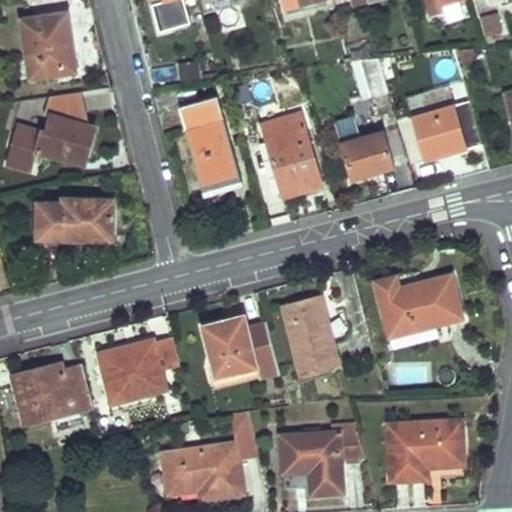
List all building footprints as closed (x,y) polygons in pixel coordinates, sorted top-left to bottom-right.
[(166,0),(150,0),(152,8),(168,5),(166,0)] [(300,1),(304,0),(284,0),(288,13),(302,9),(300,1)] [(449,0),(425,0),(429,12),(441,8),(440,3),(449,0)] [(488,34),(495,32),(503,30),(498,11),(483,14),(488,34)] [(33,78),(55,75),(76,71),(67,16),(24,23),(33,78)] [(465,56),(466,60),(467,65),(474,63),(472,56),(476,55),(474,48),(461,51),(462,57),(465,56)] [(351,61),(353,63),(353,66),(364,64),(371,95),(389,91),(379,58),(351,61)] [(201,76),(200,61),(151,65),(152,80),(201,76)] [(204,193),(223,188),(243,182),(220,97),(181,108),(204,193)] [(429,113),(428,109),(428,107),(416,110),(417,116),(413,117),(424,160),(468,149),(457,105),(429,113)] [(285,196),(304,191),(322,186),(304,115),(266,125),(285,196)] [(89,127),(70,122),(51,118),(48,134),(16,126),(8,163),(34,168),(37,152),(86,163),(91,141),(86,139),(89,127)] [(353,176),(366,173),(378,169),(377,167),(393,163),(384,133),(344,144),(353,176)] [(112,202),(88,201),(63,200),(63,206),(45,205),(44,238),(110,241),(112,202)] [(396,284),(377,290),(391,343),(438,330),(464,323),(452,283),(401,296),(396,284)] [(321,306),(285,315),(302,380),(339,370),(321,306)] [(227,326),(205,332),(218,383),(254,374),(256,384),(280,378),(269,331),(249,335),(245,323),(227,326)] [(438,330),(391,343),(394,354),(442,342),(438,330)] [(154,345),(101,359),(114,407),(150,397),(152,401),(167,396),(163,377),(181,371),(173,343),(155,349),(154,345)] [(61,368),(14,380),(28,429),(93,412),(83,372),(65,377),(61,368)] [(236,447),(164,458),(171,499),(210,493),(212,503),(244,499),(240,466),(260,463),(250,417),(232,418),(236,447)] [(463,426),(392,430),(393,485),(431,483),(431,471),(464,470),(463,426)] [(358,436),(282,443),(285,478),(310,477),(312,499),(345,497),(342,467),(366,464),(358,436)]
